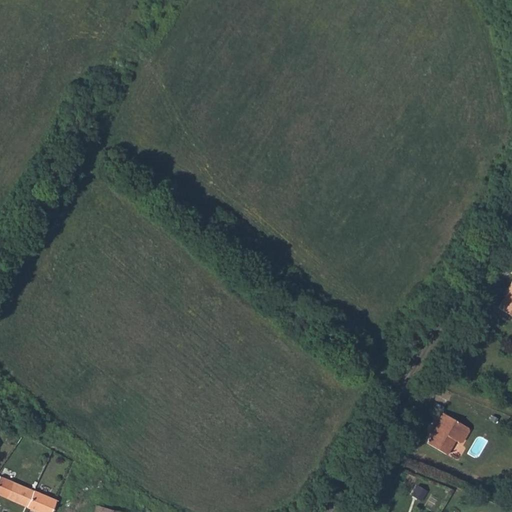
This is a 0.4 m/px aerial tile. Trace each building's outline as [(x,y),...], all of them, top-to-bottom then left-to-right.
[(511,271),(511,272),(511,279),(505,290),(507,291),(496,307),(505,312),(508,305),(511,307),(511,271)] [(425,440),(443,451),(451,436),(458,440),(468,426),(438,409),(425,432),(428,434),(425,440)] [(0,489),(27,501),(34,485),(0,470),(0,489)] [(41,511),(47,511),(54,494),(34,485),(27,501),(43,508),(41,511)] [(410,494),(421,501),(427,492),(416,485),(410,494)] [(91,511),(126,511),(128,508),(96,499),(91,511)]
